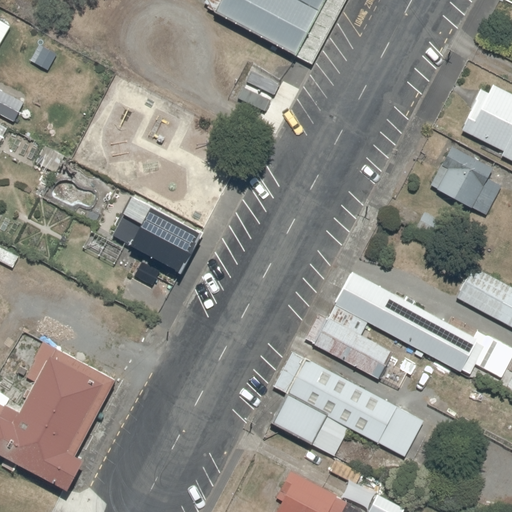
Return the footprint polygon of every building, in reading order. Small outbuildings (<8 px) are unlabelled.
[(327,0),(221,0),(211,21),(295,64),(327,0)] [(278,67),(264,59),(251,82),(265,89),(278,67)] [(479,87),(456,132),(511,160),(511,92),(490,81),(485,90),(479,87)] [(269,102),(244,87),(237,100),(261,115),(269,102)] [(449,143),(427,182),(485,214),(502,185),(488,177),(493,168),(449,143)] [(200,240),(139,209),(118,250),(179,281),(200,240)] [(0,244),(0,263),(13,271),(21,255),(0,244)] [(511,326),(511,283),(471,261),(453,293),(511,326)] [(354,269),(315,340),(404,389),(416,367),(390,353),(392,350),(375,340),(381,328),(467,375),(489,335),(474,326),(471,333),(354,269)] [(308,353),(273,417),(334,455),(351,427),(402,458),(424,420),(308,353)] [(0,456),(64,489),(114,390),(48,356),(13,424),(0,417),(0,456)] [(272,511),(347,511),(343,509),(347,501),(296,471),(272,511)] [(374,491),(364,511),(400,511),(403,506),(374,491)]
